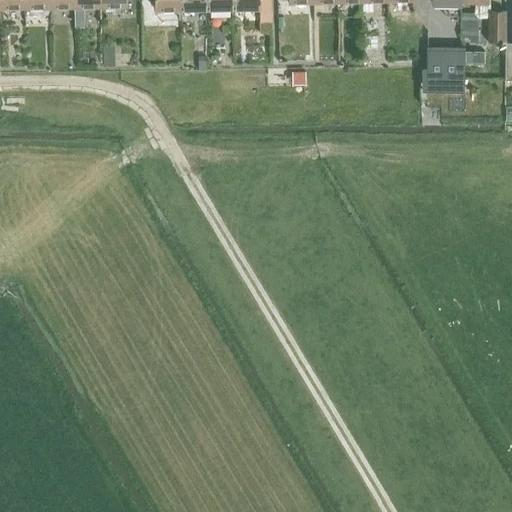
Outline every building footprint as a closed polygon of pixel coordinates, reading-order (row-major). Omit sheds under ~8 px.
[(259,0),(259,4),(259,20),(273,20),(272,0),(259,0)] [(362,0),(363,9),(373,9),(372,0),(362,0)] [(490,10),(490,0),(460,0),(461,1),(475,2),(475,12),(461,13),(463,36),(469,35),(469,42),(477,42),(478,35),(479,35),(477,16),(489,17),(488,42),(505,42),(505,10),(490,10)] [(76,2),(75,2),(75,15),(84,15),(84,2),(76,2)] [(103,46),(104,55),(115,55),(115,45),(103,46)] [(427,48),(426,78),(444,78),(444,66),(463,66),(463,49),(427,48)] [(484,51),(466,51),(465,63),(484,64),(484,51)] [(304,71),(291,71),(292,80),(304,80),(304,71)]
